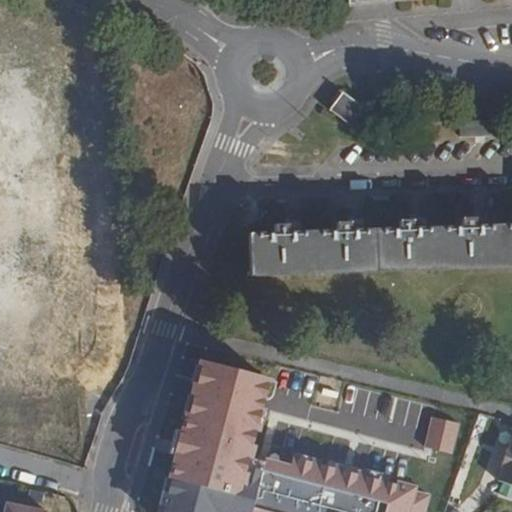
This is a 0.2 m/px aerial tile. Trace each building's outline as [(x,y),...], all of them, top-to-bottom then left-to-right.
[(0,44),(0,270),(6,361),(63,357),(43,42),(0,44)] [(343,92),(329,111),(348,123),(361,105),(343,92)] [(460,120),(461,136),(492,133),(491,118),(460,120)] [(290,207),(290,210),(290,219),(302,219),(302,208),(290,207)] [(290,219),(290,210),(276,209),(276,219),(251,219),(250,279),(511,282),(511,212),(506,212),(505,222),(455,221),(443,222),(443,212),(429,212),(428,221),(377,220),(367,220),(366,211),(354,211),(353,220),(302,219),(290,219)] [(366,209),(366,211),(367,220),(377,220),(377,209),(366,209)] [(443,209),(443,212),(443,222),(455,221),(455,210),(443,209)] [(272,375),(192,353),(149,511),(425,511),(431,492),(292,454),(288,469),(249,459),(272,375)] [(429,415),(423,448),(452,454),(459,421),(429,415)] [(511,442),(508,452),(505,451),(500,466),(502,467),(497,482),(511,488),(511,442)] [(46,511),(47,511),(6,502),(3,511),(46,511)]
